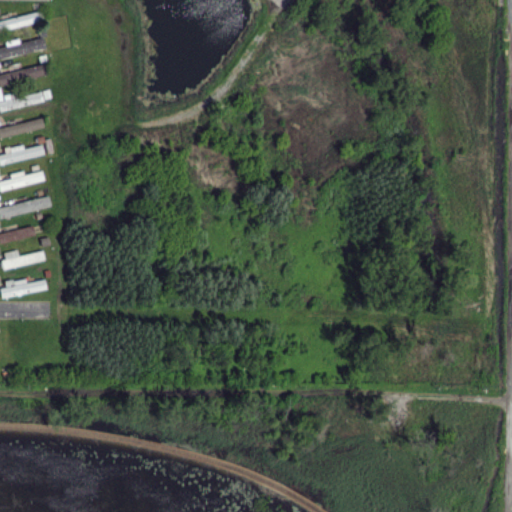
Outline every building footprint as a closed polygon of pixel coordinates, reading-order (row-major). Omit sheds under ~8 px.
[(0,30),(0,21),(39,12),(42,21),(0,30)] [(0,56),(0,47),(41,38),(43,47),(0,56)] [(0,83),(0,74),(40,65),(42,75),(0,83)] [(0,111),(0,101),(40,93),(41,102),(0,111)] [(0,135),(0,125),(38,117),(40,126),(0,135)] [(0,164),(0,154),(39,145),(42,155),(0,164)] [(0,192),(0,181),(9,179),(8,175),(21,171),(22,176),(39,171),(42,180),(0,192)] [(0,219),(0,208),(39,197),(42,207),(0,219)] [(0,243),(0,233),(7,232),(12,230),(39,223),(42,233),(0,243)] [(40,247),(39,239),(46,237),(48,245),(40,247)] [(0,270),(0,259),(10,257),(23,254),(39,250),(42,260),(0,270)] [(0,299),(0,288),(4,288),(24,284),(42,280),(45,288),(0,299)]
